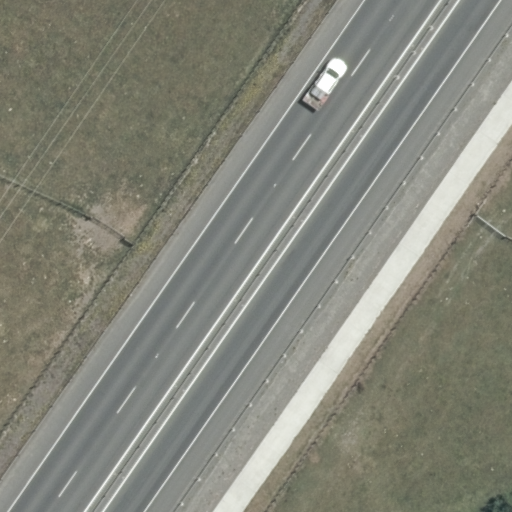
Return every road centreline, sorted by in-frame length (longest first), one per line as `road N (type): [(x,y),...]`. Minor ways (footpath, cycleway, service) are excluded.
road 1 (trunk): [(501,0),(143,511)]
road 2 (trunk): [(49,511),(405,0)]
